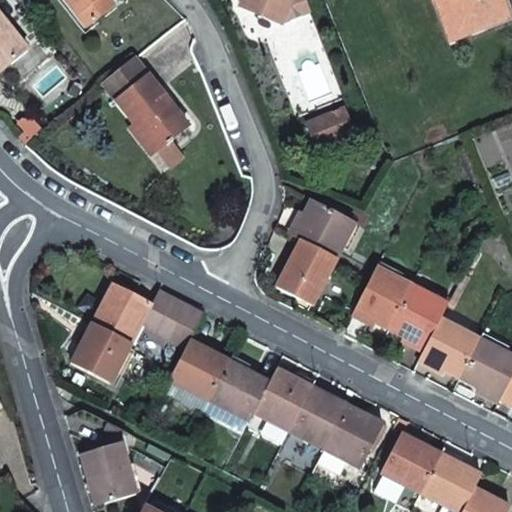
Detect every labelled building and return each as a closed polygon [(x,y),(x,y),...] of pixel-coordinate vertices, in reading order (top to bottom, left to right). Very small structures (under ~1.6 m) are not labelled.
[(67,0),(88,26),(105,13),(95,0),(67,0)] [(116,4),(112,0),(95,0),(105,13),(116,4)] [(308,13),(303,0),(243,0),(241,6),(281,24),(308,13)] [(473,32),(501,20),(508,17),(501,0),(434,0),(451,40),(473,32)] [(0,13),(0,73),(29,50),(0,13)] [(505,29),(501,20),(473,32),(476,40),(505,29)] [(150,75),(138,59),(105,85),(117,101),(150,75)] [(189,125),(150,75),(117,101),(137,127),(156,151),(167,142),(169,145),(173,142),(171,139),(189,125)] [(344,112),(330,117),(339,141),(353,135),(344,112)] [(330,117),(308,127),(318,150),(339,141),(330,117)] [(156,151),(137,127),(132,131),(151,155),(156,151)] [(167,142),(156,151),(170,168),(185,157),(173,142),(169,145),(167,142)] [(338,258),(357,222),(313,199),(305,212),(300,223),(293,235),(302,239),(338,258)] [(300,223),(305,212),(300,210),(294,219),(300,223)] [(313,305),(338,258),(302,239),(277,286),(313,305)] [(392,330),(415,285),(380,266),(356,311),(392,330)] [(112,283),(91,322),(131,343),(139,327),(151,304),(112,283)] [(450,304),(415,285),(392,330),(427,348),(443,318),(450,304)] [(187,348),(191,339),(204,314),(161,292),(143,326),(180,345),(187,348)] [(462,379),(483,338),(443,318),(427,348),(422,358),(462,379)] [(131,343),(91,322),(70,362),(110,383),(131,343)] [(179,347),(180,345),(143,326),(142,328),(179,347)] [(511,379),(511,353),(483,338),(462,379),(502,400),(511,379)] [(211,400),(231,360),(191,339),(187,348),(186,350),(170,379),(211,400)] [(251,421),(255,413),(271,382),(231,360),(211,400),(251,421)] [(291,431),(314,387),(278,368),(271,382),(255,413),(291,431)] [(511,379),(502,400),(511,404),(511,379)] [(326,450),(349,406),(314,387),(291,431),(326,450)] [(326,450),(319,464),(342,476),(349,462),(361,468),(384,424),(349,406),(326,450)] [(422,494),(442,454),(403,433),(382,474),(422,494)] [(82,453),(98,505),(136,495),(121,442),(82,453)] [(463,511),(476,487),(482,475),(442,454),(422,494),(454,511),(463,511)] [(463,511),(508,511),(511,506),(476,487),(463,511)]
